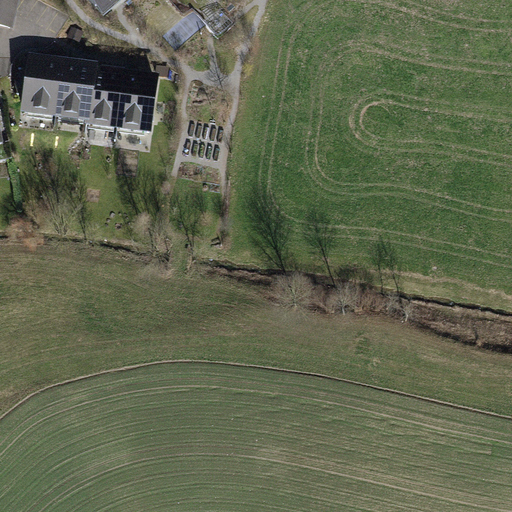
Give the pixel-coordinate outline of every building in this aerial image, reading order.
[(0,0),(0,25),(10,28),(16,0),(0,0)] [(63,67),(31,63),(25,113),(56,117),(63,67)] [(94,71),(63,67),(56,117),(87,121),(94,74),(94,71)] [(124,78),(94,74),(87,121),(87,124),(117,128),(124,78)] [(156,82),(124,78),(117,128),(149,132),(156,82)]
